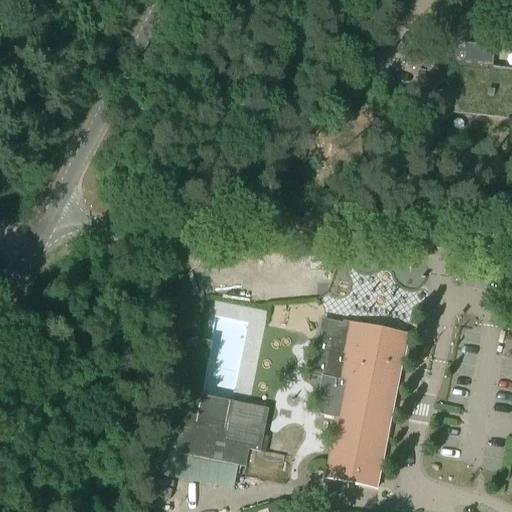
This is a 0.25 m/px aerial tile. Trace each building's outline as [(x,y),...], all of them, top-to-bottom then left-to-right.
[(270,0),(276,22),(299,17),(295,0),(270,0)] [(511,68),(457,62),(447,48),(444,51),(424,70),(416,69),(413,96),(420,97),(432,123),(434,126),(451,113),(511,120),(511,68)] [(342,325),(321,321),(310,376),(320,378),(314,409),(320,416),(335,419),(324,479),(377,490),(408,336),(342,323),(342,325)] [(185,344),(166,439),(179,455),(245,468),(249,450),(260,453),(268,410),(231,403),(203,397),(199,396),(210,343),(198,341),(198,339),(185,344)] [(159,505),(161,479),(150,478),(148,504),(159,505)]
